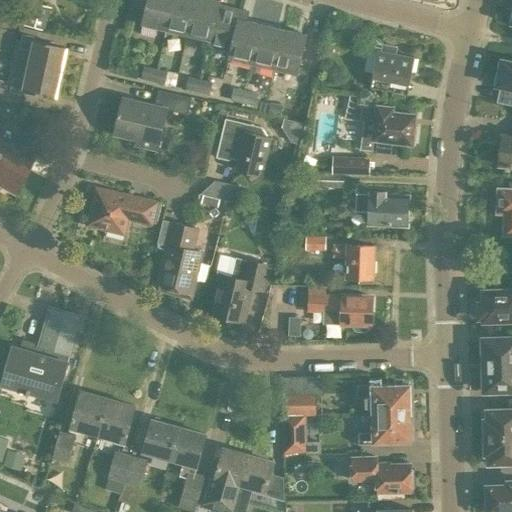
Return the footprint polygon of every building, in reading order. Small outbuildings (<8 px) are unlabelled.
[(164,30),(171,0),(132,0),(131,6),(145,10),(142,24),(164,30)] [(171,0),(164,30),(187,35),(194,0),(171,0)] [(218,1),(214,0),(194,0),(187,35),(209,40),(217,4),(219,4),(220,1),(218,1)] [(22,24),(42,30),(48,8),(28,3),(22,24)] [(217,4),(209,40),(208,46),(230,51),(240,9),(219,4),(217,4)] [(229,58),(251,63),(260,24),(246,21),(248,11),(240,9),(230,51),(229,58)] [(251,63),(273,69),(282,29),(260,24),(251,63)] [(282,29),(273,69),(297,74),(306,35),(282,29)] [(15,39),(10,65),(61,76),(65,58),(61,57),(63,48),(30,41),(31,36),(21,34),(20,41),(15,39)] [(382,44),(381,52),(377,51),(372,75),(370,88),(407,95),(409,82),(414,58),(396,54),(397,47),(382,44)] [(511,88),(511,62),(501,60),(496,85),(511,88)] [(61,76),(10,65),(6,81),(0,79),(0,99),(17,103),(20,90),(52,97),(54,88),(58,89),(61,76)] [(141,79),(152,82),(155,69),(143,67),(141,79)] [(155,69),(152,82),(164,84),(167,72),(155,69)] [(185,90),(197,92),(200,79),(188,77),(185,90)] [(200,79),(197,92),(209,95),(212,82),(200,79)] [(230,100),(241,103),(244,90),(232,87),(230,100)] [(155,105),(124,98),(121,112),(119,112),(119,116),(120,116),(116,134),(139,139),(137,145),(157,149),(166,109),(188,114),(192,98),(158,90),(155,105)] [(244,90),(241,103),(254,106),(257,93),(244,90)] [(378,106),(361,103),(362,96),(350,92),(344,118),(363,121),(360,149),(375,151),(375,152),(391,154),(392,141),(411,143),(415,115),(392,112),(392,108),(378,106)] [(284,105),(271,102),(268,114),(281,117),(284,105)] [(291,118),(287,137),(304,140),(307,121),(291,118)] [(237,165),(241,172),(262,177),(271,138),(267,137),(261,127),(225,119),(216,158),(230,161),(231,155),(238,157),(237,165)] [(0,139),(0,186),(13,194),(39,147),(16,134),(10,145),(0,139)] [(511,136),(502,135),(499,166),(511,167),(511,136)] [(332,156),(332,174),(369,175),(370,157),(332,156)] [(306,186),(343,188),(344,175),(306,174),(306,186)] [(241,199),(245,185),(213,176),(209,190),(241,199)] [(511,183),(510,184),(510,189),(498,189),(497,214),(504,214),(504,224),(511,224),(511,183)] [(103,195),(94,192),(86,226),(106,231),(107,226),(126,231),(129,220),(152,226),(158,202),(134,196),(105,189),(103,195)] [(385,196),(385,192),(355,191),(354,211),(370,212),(369,223),(407,225),(408,196),(385,196)] [(219,199),(202,195),(201,202),(217,206),(219,199)] [(257,218),(255,229),(275,233),(277,221),(257,218)] [(164,292),(188,297),(192,295),(201,255),(199,252),(193,250),(198,229),(172,222),(167,244),(160,273),(165,274),(162,288),(164,292)] [(325,236),(306,235),(305,249),(325,250),(325,236)] [(347,276),(372,277),(373,247),(348,246),(348,243),(333,243),(333,256),(348,256),(347,276)] [(221,274),(211,315),(243,322),(251,288),(264,291),(269,263),(235,256),(231,276),(221,274)] [(353,327),(356,330),(364,330),(367,327),(367,324),(371,324),(372,295),(325,293),(325,286),(308,286),(307,311),(341,312),(341,323),(353,324),(353,327)] [(511,290),(483,291),(483,303),(479,303),(479,318),(484,318),(484,321),(511,320),(511,290)] [(55,358),(57,350),(69,354),(80,316),(50,307),(39,344),(35,343),(32,352),(13,346),(2,383),(56,399),(67,362),(55,358)] [(511,338),(483,339),(484,365),(511,363),(511,338)] [(511,363),(484,365),(484,391),(511,390),(511,363)] [(283,395),(283,416),(306,416),(306,415),(316,415),(316,395),(312,394),(313,381),(299,381),(299,395),(283,395)] [(373,397),(374,414),(409,413),(409,386),(386,387),(386,384),(357,385),(357,397),(373,397)] [(71,428),(98,435),(108,398),(81,391),(71,428)] [(108,398),(98,435),(124,442),(134,405),(108,398)] [(485,420),(485,437),(511,436),(511,410),(487,411),(488,420),(485,420)] [(409,413),(374,414),(374,431),(357,432),(358,445),(375,444),(374,442),(410,440),(409,413)] [(306,416),(283,416),(284,453),(307,453),(306,416)] [(143,452),(171,460),(180,427),(152,419),(143,452)] [(180,427),(171,460),(182,463),(179,475),(186,478),(178,507),(194,511),(204,475),(195,472),(206,434),(180,427)] [(75,433),(59,429),(52,458),(68,462),(75,433)] [(0,459),(6,461),(11,436),(0,433),(0,459)] [(511,436),(485,437),(486,454),(489,454),(489,463),(511,462),(511,436)] [(11,447),(6,463),(24,468),(28,453),(11,447)] [(221,511),(234,511),(251,456),(223,448),(215,477),(214,480),(211,479),(204,506),(222,511),(221,511)] [(107,478),(123,482),(130,455),(115,451),(107,478)] [(130,455),(123,482),(140,487),(147,459),(130,455)] [(251,456),(234,511),(245,511),(252,488),(265,491),(273,462),(251,456)] [(390,462),(378,462),(379,492),(409,491),(409,465),(390,465),(390,462)] [(511,511),(511,481),(508,482),(508,486),(487,487),(487,511),(511,511)]
